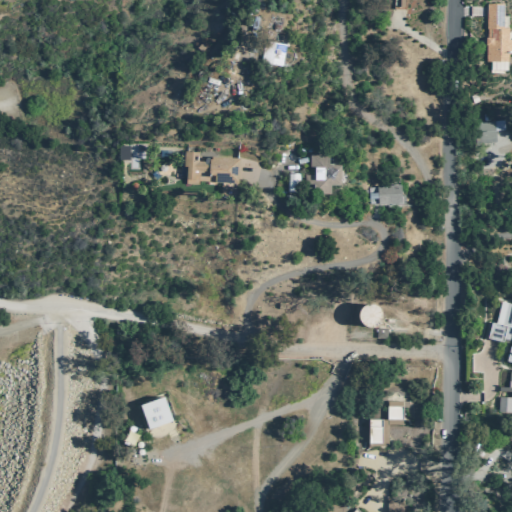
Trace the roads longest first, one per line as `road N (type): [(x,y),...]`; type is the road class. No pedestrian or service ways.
road 1 (residential): [(449,511),(455,0)]
road 2 (residential): [(452,354),(274,347),(81,305),(0,302)]
